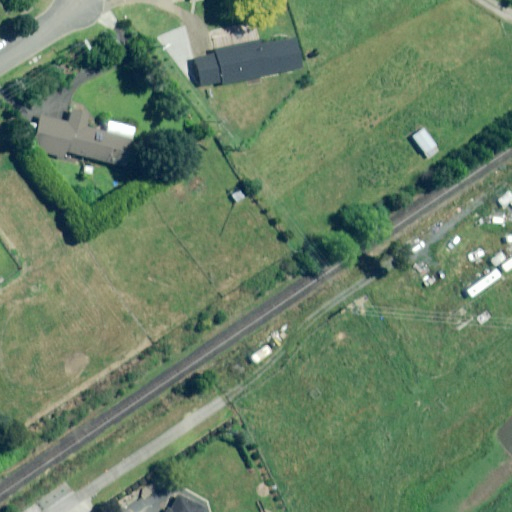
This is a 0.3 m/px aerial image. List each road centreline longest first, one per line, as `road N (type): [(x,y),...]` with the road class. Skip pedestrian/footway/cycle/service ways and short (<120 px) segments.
road 1 (track): [(232,400),(511,184)]
road 2 (residential): [(232,400),(63,511)]
